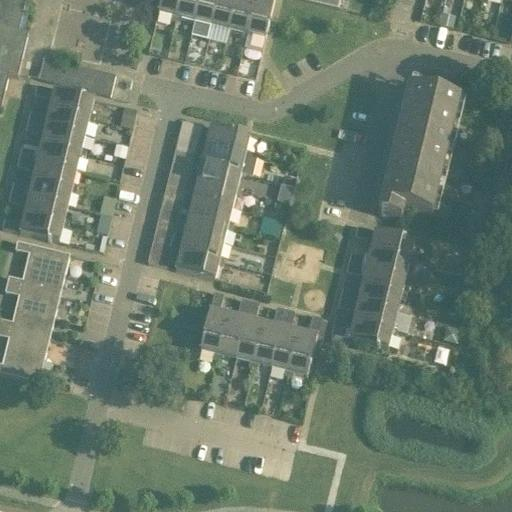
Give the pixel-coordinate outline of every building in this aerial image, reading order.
[(19,79),(25,53),(29,37),(19,34),(25,7),(14,4),(15,0),(0,0),(0,110),(1,111),(10,77),(19,79)] [(161,0),(158,15),(173,18),(171,25),(175,26),(180,0),(161,0)] [(194,24),(199,0),(180,0),(175,26),(180,28),(182,21),(194,24)] [(199,0),(194,24),(208,27),(207,34),(210,34),(217,0),(199,0)] [(229,32),(236,0),(217,0),(210,34),(215,36),(217,29),(229,32)] [(236,0),(229,32),(244,36),(242,42),(245,43),(255,0),(236,0)] [(269,0),(255,0),(245,43),(251,44),(252,38),(265,41),(274,1),(269,0)] [(340,0),(291,0),(338,11),(340,0)] [(53,13),(64,16),(66,5),(56,2),(53,13)] [(442,19),(440,29),(452,31),(454,22),(442,19)] [(47,40),(57,43),(60,32),(49,30),(47,40)] [(36,81),(47,84),(50,73),(39,70),(36,81)] [(445,80),(441,99),(418,93),(390,207),(383,205),(380,218),(402,223),(405,211),(432,218),(449,148),(452,138),(460,104),(454,102),(459,84),(445,80)] [(47,101),(49,92),(37,89),(35,98),(47,101)] [(51,112),(94,122),(96,118),(91,117),(95,103),(55,94),(51,112)] [(123,111),(118,128),(131,131),(136,114),(123,111)] [(46,130),(86,139),(89,126),(93,127),(94,122),(51,112),(46,130)] [(28,125),(41,128),(43,120),(30,116),(28,125)] [(179,132),(199,137),(200,129),(181,124),(179,132)] [(41,128),(28,125),(26,134),(39,137),(41,128)] [(42,147),(86,158),(87,153),(82,152),(86,139),(46,130),(42,147)] [(204,149),(250,160),(251,157),(245,155),(249,140),(209,131),(204,149)] [(38,165),(77,174),(80,162),(84,163),(86,158),(42,147),(38,165)] [(200,167),(253,180),(257,163),(250,161),(250,160),(204,149),(200,167)] [(20,161),(33,164),(35,155),(22,152),(20,161)] [(172,161),(192,165),(193,158),(174,153),(172,161)] [(33,164),(20,161),(18,170),(31,173),(33,164)] [(192,165),(172,161),(171,167),(190,172),(192,165)] [(34,182),(77,193),(78,188),(74,187),(77,174),(38,165),(34,182)] [(237,190),(240,177),(253,180),(200,167),(196,185),(241,196),(241,193),(237,192),(237,190)] [(283,187),(292,189),(293,189),(295,182),(284,180),(283,187)] [(68,209),(72,197),(76,198),(77,193),(34,182),(30,200),(68,209)] [(191,202),(231,212),(234,199),(239,201),(241,196),(196,185),(191,202)] [(12,196),(24,199),(26,191),(13,188),(12,196)] [(164,196),(183,200),(185,193),(165,189),(164,196)] [(24,199),(12,196),(10,206),(22,208),(24,199)] [(183,200),(164,196),(162,203),(181,207),(183,200)] [(116,202),(104,199),(102,208),(114,211),(116,202)] [(25,218),(68,228),(70,223),(65,222),(68,209),(30,200),(25,218)] [(228,225),(231,212),(191,202),(187,220),(232,231),(233,226),(228,225)] [(68,228),(25,218),(21,236),(60,245),(63,231),(67,232),(68,228)] [(183,238),(223,247),(226,235),(231,236),(232,231),(187,220),(183,238)] [(16,235),(18,225),(5,222),(3,232),(16,235)] [(155,231),(175,236),(176,229),(157,224),(155,231)] [(368,243),(371,234),(358,230),(356,240),(368,243)] [(175,236),(155,231),(152,245),(171,250),(175,236)] [(473,239),(481,242),(483,234),(475,232),(473,239)] [(376,235),(371,254),(414,264),(415,260),(411,259),(415,245),(376,235)] [(219,261),(223,247),(183,238),(178,256),(224,266),(225,262),(219,261)] [(27,270),(65,280),(71,258),(19,245),(17,254),(30,257),(27,270)] [(371,254),(367,271),(406,281),(409,269),(413,270),(414,264),(371,254)] [(224,266),(178,256),(174,274),(214,283),(217,270),(222,271),(224,266)] [(146,267),(166,272),(168,264),(148,259),(146,267)] [(363,262),(351,259),(349,267),(362,270),(364,262),(363,262)] [(362,270),(349,267),(347,277),(359,280),(362,270)] [(8,289),(60,301),(65,280),(27,270),(23,284),(10,281),(8,289)] [(367,271),(362,289),(406,299),(407,296),(402,295),(406,281),(367,271)] [(55,322),(60,301),(8,289),(6,297),(19,300),(16,313),(55,322)] [(406,299),(362,289),(358,307),(397,316),(400,304),(404,305),(406,299)] [(340,302),(353,305),(355,297),(342,294),(340,302)] [(214,298),(211,310),(220,312),(223,299),(214,297),(214,298)] [(353,305),(340,302),(338,312),(350,315),(353,305)] [(238,316),(247,318),(250,306),(241,304),(238,316)] [(256,321),(259,308),(250,306),(247,318),(256,321)] [(394,330),(397,316),(358,307),(354,324),(397,335),(398,332),(394,330)] [(273,325),(282,327),(285,314),(276,312),(273,325)] [(0,324),(0,331),(50,343),(55,322),(16,313),(13,326),(0,323),(0,324)] [(210,314),(200,354),(214,357),(215,358),(213,363),(218,364),(229,319),(220,317),(210,314)] [(294,316),(285,314),(282,327),(291,329),(294,316)] [(229,319),(218,364),(223,366),(224,360),(237,363),(246,323),(237,321),(229,319)] [(321,323),(312,321),(309,334),(318,336),(321,323)] [(246,323),(237,363),(250,366),(248,371),(253,372),(264,327),(256,325),(246,323)] [(354,324),(349,343),(388,352),(391,340),(396,341),(397,335),(354,324)] [(264,327),(253,372),(258,373),(259,368),(272,372),(282,332),(273,330),(264,327)] [(334,329),(329,352),(341,355),(347,332),(334,329)] [(45,365),(50,343),(0,331),(0,340),(10,342),(6,355),(45,365)] [(282,332),(272,372),(285,375),(284,380),(289,381),(300,336),(290,334),(282,332)] [(300,336),(289,381),(292,382),(294,377),(308,380),(317,340),(308,338),(300,336)] [(6,355),(3,369),(0,367),(0,377),(40,387),(45,365),(6,355)]
